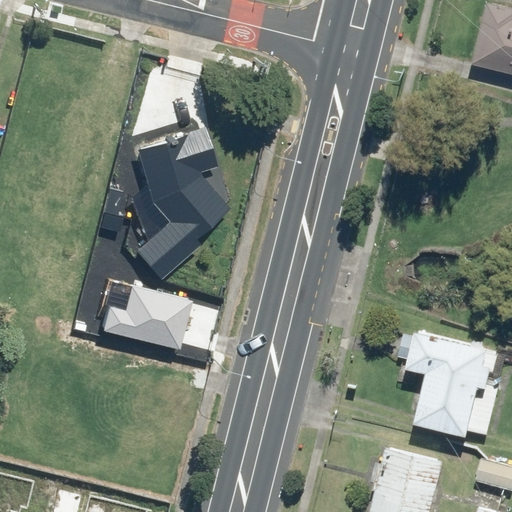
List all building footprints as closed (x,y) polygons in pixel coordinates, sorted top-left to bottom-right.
[(511,5),(489,1),(476,61),(511,68),(511,5)] [(0,148),(0,164),(12,167),(75,181),(82,152),(64,148),(77,92),(30,82),(17,141),(2,138),(0,148)] [(208,125),(136,145),(151,199),(167,218),(136,246),(160,275),(200,241),(195,235),(232,205),(200,170),(218,166),(208,125)] [(46,182),(7,171),(0,193),(0,197),(38,209),(46,182)] [(56,257),(0,242),(0,303),(41,314),(56,257)] [(82,275),(58,270),(50,310),(74,315),(82,275)] [(171,299),(113,284),(103,322),(161,337),(171,299)] [(511,367),(511,344),(422,327),(418,331),(404,329),(398,358),(410,360),(408,371),(425,375),(414,426),(497,443),(511,367)] [(430,511),(445,457),(389,442),(371,511),(430,511)] [(511,460),(483,454),(478,477),(511,484),(511,460)] [(31,476),(22,511),(118,511),(122,496),(31,476)] [(508,511),(510,508),(481,502),(478,511),(508,511)]
